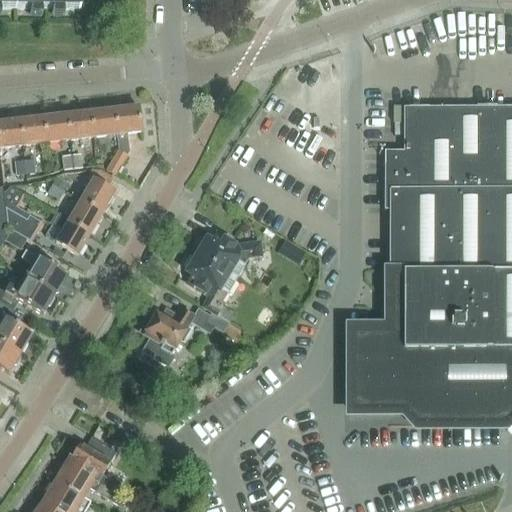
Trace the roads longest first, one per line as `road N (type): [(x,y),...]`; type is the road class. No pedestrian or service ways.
road 1 (residential): [(0,470),(182,169),(174,71)]
road 2 (residential): [(174,71),(203,71),(408,0)]
road 3 (residential): [(174,71),(0,82)]
